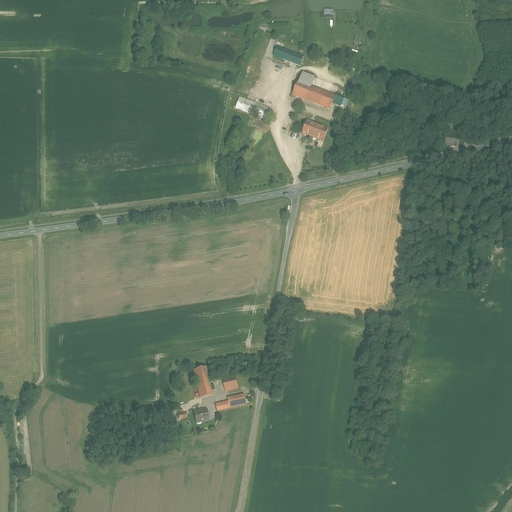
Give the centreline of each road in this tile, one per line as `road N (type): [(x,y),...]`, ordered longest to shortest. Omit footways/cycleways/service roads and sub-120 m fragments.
road 1 (unclassified): [(237,511),(295,191)]
road 2 (unclassified): [(37,232),(40,372),(14,412),(14,511)]
road 3 (tertiary): [(37,232),(295,191)]
road 4 (tertiary): [(295,191),(511,143)]
